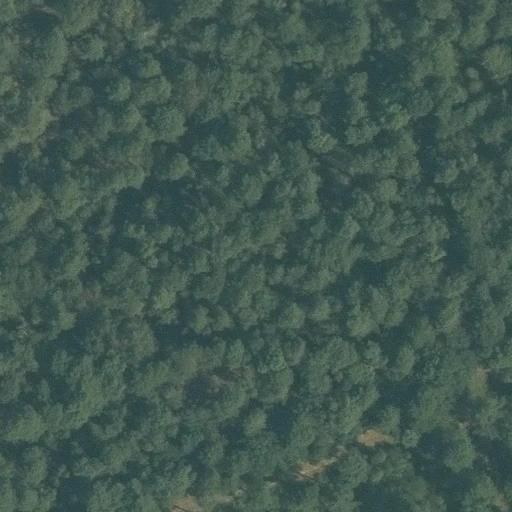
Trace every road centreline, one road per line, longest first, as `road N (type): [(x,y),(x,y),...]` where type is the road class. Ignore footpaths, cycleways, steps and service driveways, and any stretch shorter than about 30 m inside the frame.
road 1 (track): [(394,0),(409,35),(475,322),(477,396)]
road 2 (track): [(148,511),(477,396)]
road 3 (track): [(477,396),(509,511)]
